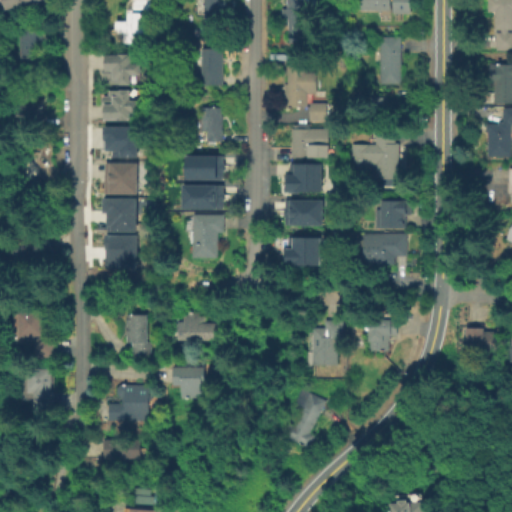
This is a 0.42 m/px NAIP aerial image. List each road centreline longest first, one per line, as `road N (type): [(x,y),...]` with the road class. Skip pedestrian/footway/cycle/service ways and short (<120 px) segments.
road 1 (tertiary): [(439,0),(438,292)]
road 2 (residential): [(258,0),(254,280)]
road 3 (tertiary): [(438,292),(425,352),(396,407),(293,511)]
road 4 (residential): [(76,35),(79,286)]
road 5 (residential): [(79,286),(79,424)]
road 6 (residential): [(339,294),(254,280),(208,287)]
